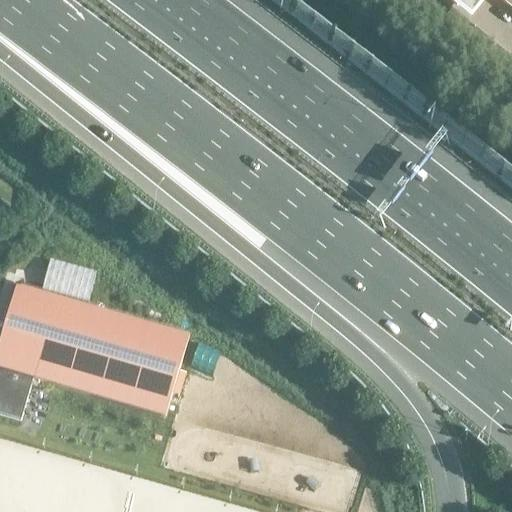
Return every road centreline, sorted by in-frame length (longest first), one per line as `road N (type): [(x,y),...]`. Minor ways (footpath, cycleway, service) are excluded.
road 1 (motorway): [(0,8),(252,256),(409,390),(446,453),(456,511)]
road 2 (motorway): [(15,0),(511,388)]
road 3 (motorway): [(511,277),(161,0)]
